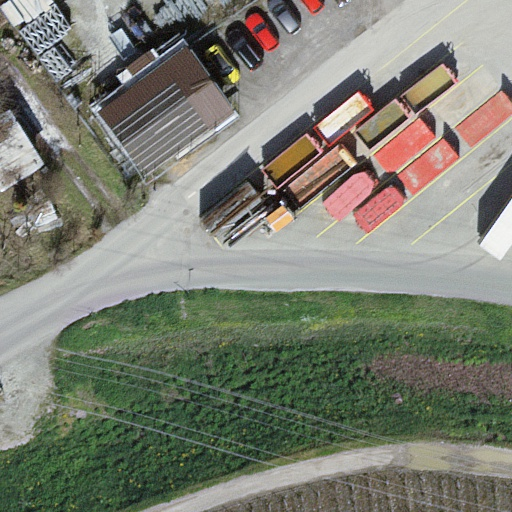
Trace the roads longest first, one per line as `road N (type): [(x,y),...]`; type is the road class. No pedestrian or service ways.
road 1 (residential): [(452,0),(109,287)]
road 2 (unclassified): [(109,287),(233,279),(449,288),(511,299)]
road 3 (track): [(511,463),(346,462),(170,511)]
road 4 (unclassified): [(109,287),(0,349)]
